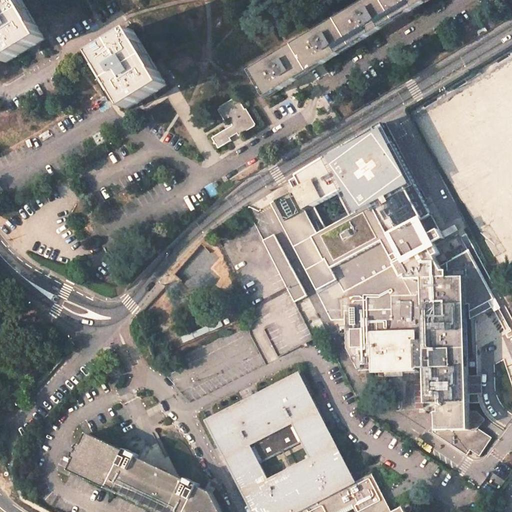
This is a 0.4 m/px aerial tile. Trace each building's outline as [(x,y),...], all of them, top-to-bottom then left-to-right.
[(19,0),(0,0),(0,45),(0,46),(0,45),(0,53),(6,63),(46,39),(37,23),(33,26),(26,14),(30,12),(29,11),(25,13),(18,1),(19,0)] [(29,11),(22,0),(19,0),(18,1),(25,13),(29,11)] [(383,19),(371,0),(370,0),(301,41),(313,61),(318,58),(322,65),(382,30),(377,22),(383,19)] [(397,11),(391,0),(371,0),(383,19),(377,22),(382,30),(407,15),(403,7),(397,11)] [(391,0),(397,11),(403,7),(407,15),(430,0),(391,0)] [(33,26),(37,23),(30,12),(26,14),(33,26)] [(484,25),(476,30),(479,37),(488,32),(484,25)] [(156,72),(149,60),(152,58),(151,57),(148,59),(140,47),(144,45),(134,30),(94,54),(104,70),(107,68),(115,80),(111,82),(112,83),(115,81),(122,93),(119,95),(129,110),(168,85),(159,71),(156,72)] [(313,61),(301,41),(287,50),(299,70),(293,73),(297,80),(322,65),(318,58),(313,61)] [(151,57),(144,45),(140,47),(148,59),(151,57)] [(287,50),(251,72),(267,99),(297,80),(293,73),(299,70),(287,50)] [(149,60),(156,72),(159,71),(152,58),(149,60)] [(107,68),(104,70),(111,82),(115,80),(107,68)] [(115,81),(112,83),(119,95),(122,93),(115,81)] [(245,109),(238,96),(220,107),(221,108),(218,110),(225,121),(229,117),(232,121),(231,123),(239,136),(254,127),(246,116),(250,114),(247,108),(245,109)] [(269,195),(317,291),(332,320),(346,320),(346,330),(341,330),(341,334),(346,334),(347,348),(358,370),(372,370),(372,372),(418,371),(418,369),(427,369),(428,405),(437,404),(439,423),(433,432),(467,455),(471,450),(481,456),(493,437),(471,422),(470,413),(470,403),(479,403),(478,389),(478,376),(469,376),(467,315),(466,304),(490,292),(468,252),(445,264),(440,255),(435,246),(445,240),(386,126),(359,142),(269,195)] [(225,129),(212,138),(219,148),(225,145),(227,148),(232,145),(231,142),(232,140),(225,129)] [(62,207),(77,200),(70,186),(55,192),(61,205),(62,207)] [(54,222),(32,233),(42,254),(76,238),(62,207),(61,205),(49,211),(54,222)] [(249,335),(265,365),(313,340),(253,222),(218,240),(258,318),(255,319),(252,321),(250,324),(249,327),(249,332),(249,335)] [(307,296),(275,235),(264,241),(296,302),(307,296)] [(201,242),(172,271),(176,275),(185,284),(213,256),(202,243),(201,242)] [(220,270),(211,275),(216,285),(213,286),(218,295),(230,289),(220,270)] [(501,313),(490,292),(466,304),(467,315),(474,328),(487,320),(501,313)] [(161,478),(135,466),(139,457),(141,455),(134,452),(128,449),(127,451),(89,433),(71,470),(109,488),(110,486),(122,491),(120,494),(158,511),(223,511),(214,493),(199,486),(200,483),(188,478),(187,480),(183,489),(161,478)] [(135,466),(161,478),(183,489),(187,480),(165,470),(139,457),(135,466)] [(392,511),(383,493),(373,474),(357,483),(299,511),(392,511)]
